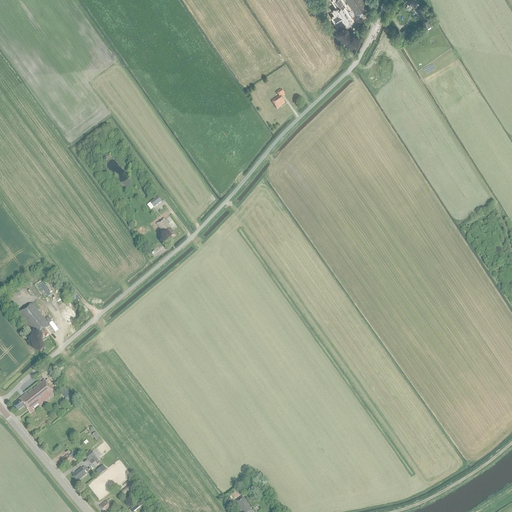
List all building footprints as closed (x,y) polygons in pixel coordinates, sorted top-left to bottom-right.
[(338,17),(335,20),(338,25),(341,23),(344,27),(351,22),(343,9),(345,8),(339,0),(338,0),(334,3),(339,10),(335,13),(338,17)] [(362,0),(345,0),(356,16),(368,8),(362,0)] [(408,4),(406,10),(409,11),(412,6),(415,8),(416,7),(418,10),(416,10),(422,19),(428,15),(423,6),(421,7),(418,2),(414,0),(404,0),(404,2),(406,2),(405,3),(408,4)] [(431,19),(424,23),(427,28),(434,25),(431,19)] [(405,30),(401,33),(406,41),(411,38),(405,30)] [(277,109),(285,103),(281,98),(285,95),(280,90),(276,93),(279,96),(272,102),(277,109)] [(154,208),(162,202),(158,197),(150,203),(154,208)] [(174,235),(166,219),(158,223),(162,231),(165,230),(169,237),(174,235)] [(155,234),(147,222),(145,224),(142,220),(137,224),(148,239),(155,234)] [(46,282),(44,283),(49,293),(52,292),(46,282)] [(50,296),(43,283),(39,285),(42,289),(40,290),(42,293),(43,292),(47,298),(50,296)] [(53,299),(57,305),(62,302),(57,296),(53,299)] [(49,337),(45,331),(51,327),(33,304),(17,316),(31,334),(32,333),(37,338),(38,337),(42,341),(45,339),(45,340),(49,337)] [(64,312),(70,321),(75,318),(70,309),(64,312)] [(12,407),(11,408),(14,412),(16,411),(16,412),(24,406),(27,410),(29,413),(30,415),(55,395),(48,385),(50,383),(48,381),(46,382),(44,380),(18,400),(19,400),(11,406),(12,407)] [(62,387),(58,390),(66,399),(70,396),(62,387)] [(95,432),(91,435),(96,442),(100,439),(95,432)] [(92,459),(97,464),(99,462),(95,457),(95,456),(91,451),(85,456),(90,461),(92,459)] [(70,457),(68,455),(61,460),(62,461),(61,462),(64,466),(65,465),(66,466),(73,461),(72,460),(74,458),(72,455),(70,457)] [(99,475),(107,470),(104,465),(95,470),(99,475)] [(78,482),(86,475),(87,474),(86,473),(88,472),(83,467),(82,468),(80,469),(72,476),(73,477),(72,478),(75,481),(76,480),(78,482)] [(123,501),(133,494),(128,487),(119,495),(123,501)] [(252,511),(243,498),(235,504),(239,511),(252,511)] [(99,506),(102,511),(104,509),(106,511),(113,507),(108,500),(99,506)] [(142,506),(139,502),(129,510),(130,511),(134,511),(142,506)]
